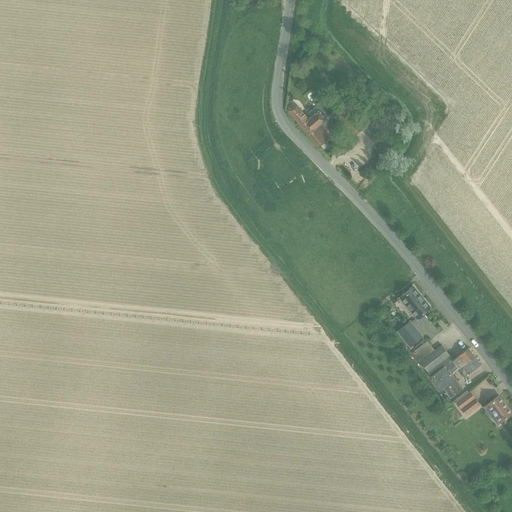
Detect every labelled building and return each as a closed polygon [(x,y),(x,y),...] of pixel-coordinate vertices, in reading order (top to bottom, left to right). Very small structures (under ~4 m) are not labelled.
[(307,117),(303,112),(296,105),(292,104),(289,107),(289,111),(318,147),(329,138),(320,125),(326,120),(319,111),(311,117),(309,116),(307,117)] [(355,136),(362,129),(343,108),(336,115),(355,136)] [(376,152),(369,163),(375,167),(383,156),(376,152)] [(417,318),(430,307),(413,287),(400,297),(417,318)] [(410,346),(422,336),(410,321),(398,331),(410,346)] [(435,350),(429,342),(428,341),(413,352),(441,389),(443,388),(451,398),(463,388),(452,374),(457,370),(464,379),(469,375),(469,374),(481,364),(469,348),(453,360),(442,345),(435,350)] [(466,415),(481,405),(471,392),(456,402),(466,415)] [(498,424),(504,419),(511,413),(499,396),(484,406),(498,424)] [(511,446),(507,440),(491,452),(496,459),(511,446)]
